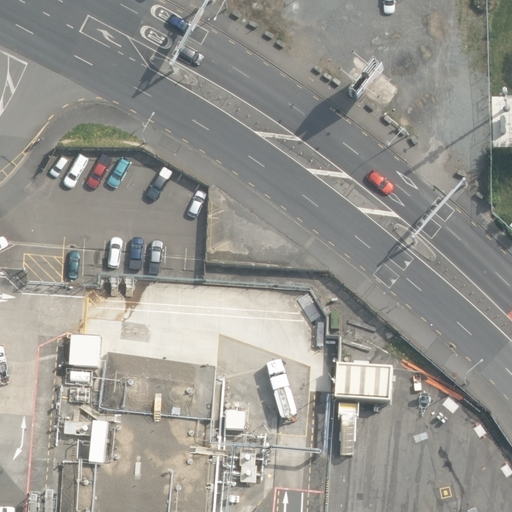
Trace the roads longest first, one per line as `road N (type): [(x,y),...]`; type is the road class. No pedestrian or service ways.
road 1 (unclassified): [(511,371),(419,282),(265,163),(0,10)]
road 2 (unclassified): [(118,0),(237,67),(343,141),(511,293)]
